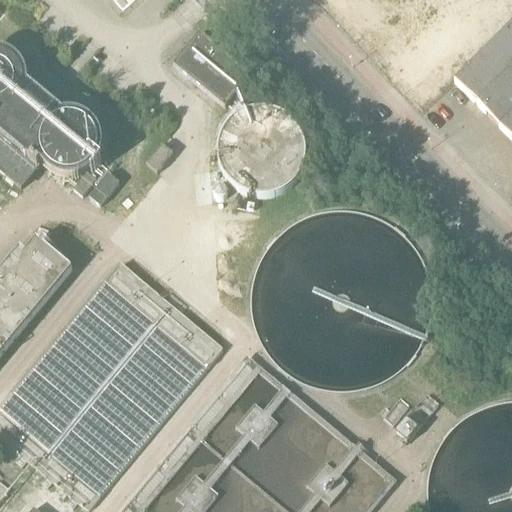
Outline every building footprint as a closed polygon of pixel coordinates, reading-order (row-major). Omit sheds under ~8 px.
[(454,84),(499,129),(511,141),(511,25),(459,79),(454,84)] [(199,35),(173,67),(225,110),(252,77),(199,35)] [(0,173),(21,191),(43,164),(43,163),(42,162),(42,161),(42,160),(41,160),(41,159),(41,158),(41,157),(40,156),(40,155),(40,154),(40,153),(40,152),(40,151),(40,150),(40,149),(40,148),(40,147),(40,146),(40,145),(40,144),(40,143),(40,142),(41,142),(41,141),(41,140),(41,139),(42,138),(42,137),(43,136),(43,135),(44,135),(44,134),(44,133),(45,133),(45,132),(46,131),(47,130),(47,129),(48,129),(48,128),(49,128),(49,127),(50,127),(51,126),(52,125),(53,125),(53,124),(54,124),(54,123),(55,123),(56,123),(56,122),(57,122),(58,122),(59,121),(60,121),(61,121),(62,120),(63,120),(64,120),(65,120),(66,120),(67,120),(67,119),(68,119),(69,119),(70,119),(71,119),(72,119),(72,120),(73,120),(74,120),(75,120),(76,120),(77,120),(78,121),(79,121),(80,121),(81,122),(82,122),(83,122),(83,123),(84,123),(85,123),(85,124),(86,124),(86,125),(87,125),(88,125),(88,126),(89,126),(89,127),(90,127),(90,128),(91,128),(91,129),(92,129),(92,130),(92,129),(98,113),(99,113),(99,112),(99,111),(99,110),(99,109),(99,108),(99,107),(98,107),(98,106),(98,105),(97,105),(97,104),(96,104),(96,103),(95,103),(94,103),(94,102),(93,102),(92,102),(91,102),(90,101),(88,101),(87,100),(86,100),(84,100),(83,99),(82,99),(80,98),(79,98),(78,97),(77,97),(75,96),(74,96),(73,95),(72,94),(70,94),(69,93),(68,92),(67,91),(66,91),(65,90),(63,89),(62,88),(60,91),(54,86),(56,83),(55,82),(54,81),(53,81),(52,80),(52,79),(51,78),(50,77),(49,76),(48,75),(48,74),(47,73),(46,72),(45,71),(45,70),(44,69),(43,68),(43,66),(42,65),(41,64),(41,63),(40,62),(40,61),(39,60),(39,59),(38,57),(38,56),(37,56),(37,55),(37,54),(36,54),(36,53),(35,53),(35,52),(34,52),(33,52),(33,51),(32,51),(31,51),(30,51),(29,51),(28,51),(27,51),(27,52),(26,52),(25,52),(11,62),(10,61),(10,62),(11,62),(12,62),(12,63),(13,63),(13,64),(14,64),(15,65),(16,66),(17,66),(17,67),(18,68),(19,69),(19,70),(20,70),(20,71),(20,72),(21,72),(21,73),(22,73),(22,74),(22,75),(23,76),(23,77),(23,78),(24,78),(24,79),(24,80),(24,81),(24,82),(25,82),(25,83),(25,84),(25,85),(25,86),(25,87),(25,88),(25,89),(25,90),(25,91),(25,92),(24,93),(24,94),(24,95),(24,96),(24,97),(23,97),(23,98),(23,99),(22,100),(22,101),(21,102),(21,103),(20,104),(20,105),(19,105),(19,106),(18,106),(18,107),(17,108),(16,109),(15,110),(14,111),(13,112),(12,112),(11,113),(10,113),(10,114),(9,114),(8,115),(7,115),(6,115),(6,116),(5,116),(4,116),(3,117),(2,117),(1,117),(0,117),(0,173)] [(10,62),(10,61),(7,60),(4,58),(1,58),(0,57),(0,117),(1,117),(2,117),(3,117),(4,116),(5,116),(6,116),(6,115),(7,115),(8,115),(9,114),(10,114),(10,113),(11,113),(12,112),(13,112),(14,111),(15,110),(16,109),(17,108),(18,107),(18,106),(19,106),(19,105),(20,105),(20,104),(21,103),(21,102),(22,101),(22,100),(23,99),(23,98),(23,97),(24,97),(24,96),(24,95),(24,94),(24,93),(25,92),(25,91),(25,90),(25,89),(25,88),(25,87),(25,86),(25,85),(25,84),(25,83),(25,82),(24,82),(24,81),(24,80),(24,79),(24,78),(23,78),(23,77),(23,76),(22,75),(22,74),(22,73),(21,73),(21,72),(20,72),(20,71),(20,70),(19,70),(19,69),(18,68),(17,67),(17,66),(16,66),(15,65),(14,64),(13,64),(13,63),(12,63),(12,62),(11,62),(10,62)] [(275,198),(279,196),(284,194),(288,191),(290,189),(292,187),(294,185),(296,183),(299,180),(300,177),(301,175),(302,173),(304,169),(304,166),(305,164),(305,160),(306,157),(306,154),(305,152),(305,148),(305,146),(303,142),(302,137),(300,135),(299,132),(297,130),(295,127),(293,125),(291,123),(289,121),(286,119),(283,117),(278,115),(275,114),(273,113),(269,112),(266,112),(263,112),(260,111),(256,112),(250,113),(248,113),(244,115),(240,117),(238,118),(236,120),(233,122),(232,123),(228,126),(227,128),(225,131),(223,135),(221,138),(220,140),(219,142),(219,145),(218,147),(218,150),(217,153),(217,156),(217,159),(218,162),(218,166),(219,169),(220,172),(222,175),(223,178),(225,181),(227,183),(229,186),(231,188),(233,190),(236,192),(240,194),(242,195),(244,197),(247,198),(252,199),(255,199),(259,200),(262,200),(267,200),(272,199),(275,198)] [(43,164),(44,165),(46,168),(47,170),(50,172),(52,174),(55,176),(58,177),(62,178),(65,179),(68,179),(72,179),(76,179),(78,178),(80,178),(83,176),(86,174),(89,172),(91,170),(92,169),(94,167),(96,164),(97,162),(98,160),(98,158),(99,155),(99,152),(100,150),(100,148),(99,146),(99,144),(98,141),(97,138),(96,134),(93,131),(92,130),(92,129),(91,129),(91,128),(90,128),(90,127),(89,127),(89,126),(88,126),(88,125),(87,125),(86,125),(86,124),(85,124),(85,123),(84,123),(83,123),(83,122),(82,122),(81,122),(80,121),(79,121),(78,121),(77,120),(76,120),(75,120),(74,120),(73,120),(72,120),(72,119),(71,119),(70,119),(69,119),(68,119),(67,119),(67,120),(66,120),(65,120),(64,120),(63,120),(62,120),(61,121),(60,121),(59,121),(58,122),(57,122),(56,122),(56,123),(55,123),(54,123),(54,124),(53,124),(53,125),(52,125),(51,126),(50,127),(49,127),(49,128),(48,128),(48,129),(47,129),(47,130),(46,131),(45,132),(45,133),(44,133),(44,134),(44,135),(43,135),(43,136),(42,137),(42,138),(41,139),(41,140),(41,141),(41,142),(40,142),(40,143),(40,144),(40,145),(40,146),(40,147),(40,148),(40,149),(40,150),(40,151),(40,152),(40,153),(40,154),(40,155),(40,156),(41,157),(41,158),(41,159),(41,160),(42,160),(42,161),(42,162),(43,163),(43,164)] [(146,166),(157,175),(173,156),(162,147),(146,166)] [(73,192),(82,199),(96,182),(87,175),(73,192)] [(89,200),(99,209),(118,185),(108,177),(89,200)] [(309,218),(306,219),(301,221),(297,223),(293,226),(289,228),(286,230),(283,233),(278,237),(276,240),(274,239),(265,250),(266,251),(264,255),(261,260),(258,266),(256,270),(254,275),(253,279),(252,284),(251,287),(250,292),(250,298),(250,303),(250,309),(250,314),(251,319),(252,323),(253,326),(254,330),(256,336),(257,340),(259,344),(262,349),(265,354),(269,359),(273,364),(277,369),(276,370),(287,379),(288,378),(292,380),(296,383),(303,386),(308,388),(311,389),(315,391),(318,392),(323,393),(329,394),(336,394),(340,395),(345,395),(351,394),(358,393),(362,392),(370,390),(374,388),(379,386),(385,383),(390,380),(395,377),(401,372),(406,367),(407,368),(416,357),(415,356),(419,351),(422,345),(423,342),(425,338),(427,334),(428,329),(429,326),(431,320),(431,313),(432,309),(432,302),(432,296),(431,293),(431,290),(430,287),(430,283),(428,277),(427,274),(426,271),(424,265),(422,261),(418,256),(416,252),(414,249),(410,244),(406,239),(405,238),(405,237),(395,228),(394,229),(388,226),(383,222),(377,220),(374,219),(370,217),(365,216),(357,214),(351,213),(348,213),(343,212),(337,212),(330,213),(326,214),(318,215),(313,217),(309,218)] [(24,255),(19,251),(0,273),(0,357),(13,342),(15,339),(71,272),(66,267),(40,245),(35,241),(24,255)] [(180,317),(187,308),(170,295),(163,303),(120,267),(0,410),(0,444),(1,443),(11,450),(20,459),(16,464),(22,469),(26,464),(36,471),(45,480),(41,485),(47,491),(52,485),(62,492),(71,501),(66,506),(72,511),(77,506),(85,511),(89,511),(222,352),(180,317)] [(373,511),(397,484),(250,362),(124,511),(373,511)] [(439,407),(426,397),(397,432),(410,442),(439,407)] [(511,511),(511,402),(505,403),(499,404),(494,405),(490,407),(487,408),(481,410),(477,412),(472,414),(467,418),(462,421),(459,423),(457,425),(452,430),(451,429),(442,440),(443,441),(440,445),(439,448),(436,452),(434,456),(433,459),(431,463),(430,468),(429,472),(427,479),(427,483),(426,487),(426,493),(426,498),(427,501),(427,506),(428,510),(428,511),(511,511)] [(407,446),(410,442),(397,432),(394,435),(407,446)] [(0,504),(9,493),(0,484),(0,482),(3,480),(0,477),(0,504)]
